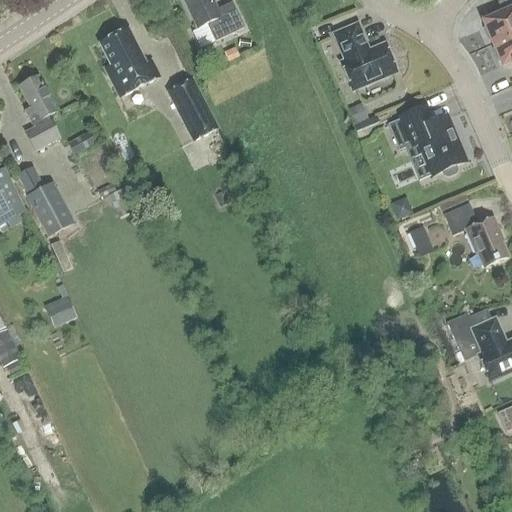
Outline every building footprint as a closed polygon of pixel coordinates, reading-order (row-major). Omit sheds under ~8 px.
[(214,44),(244,30),(232,4),(216,12),(210,0),(182,0),(197,30),(206,26),(214,44)] [(490,41),(492,46),(511,37),(511,0),(507,0),(497,5),(501,16),(483,24),(485,29),(483,30),(488,42),(490,41)] [(395,74),(383,46),(368,53),(357,26),(333,36),(344,63),(340,64),(352,93),(395,74)] [(128,32),(100,47),(111,67),(105,70),(120,100),(160,79),(152,63),(146,66),(128,32)] [(511,37),(492,46),(494,50),(492,51),(497,63),(499,63),(502,68),(511,63),(511,37)] [(57,114),(55,111),(39,78),(18,88),(29,110),(24,113),(33,131),(24,136),(33,155),(59,142),(48,119),(57,114)] [(192,80),(165,94),(192,145),(218,131),(192,80)] [(455,168),(464,164),(462,159),(464,158),(459,146),(457,147),(445,120),(431,126),(424,110),(400,120),(401,121),(388,127),(399,152),(412,146),(412,148),(418,145),(432,177),(441,173),(443,177),(447,179),(455,176),(457,172),(455,168)] [(73,156),(97,144),(90,132),(67,144),(73,156)] [(75,225),(52,185),(44,189),(33,169),(16,178),(27,198),(25,199),(48,240),(75,225)] [(0,232),(1,234),(7,231),(4,224),(7,222),(10,228),(20,223),(17,217),(26,213),(4,170),(0,171),(0,232)] [(112,185),(97,193),(100,200),(115,193),(112,185)] [(483,270),(507,259),(500,243),(502,243),(492,220),(477,227),(468,206),(443,217),(452,238),(465,232),(474,255),(476,254),(483,270)] [(416,253),(430,247),(422,229),(408,235),(416,253)] [(65,298),(43,308),(54,330),(75,320),(65,298)] [(488,383),(511,372),(511,341),(505,345),(494,321),(490,323),(485,311),(468,319),(466,316),(446,325),(463,364),(477,358),(488,383)] [(20,360),(6,330),(0,333),(0,364),(2,369),(20,360)] [(511,408),(497,415),(505,434),(511,431),(511,408)]
